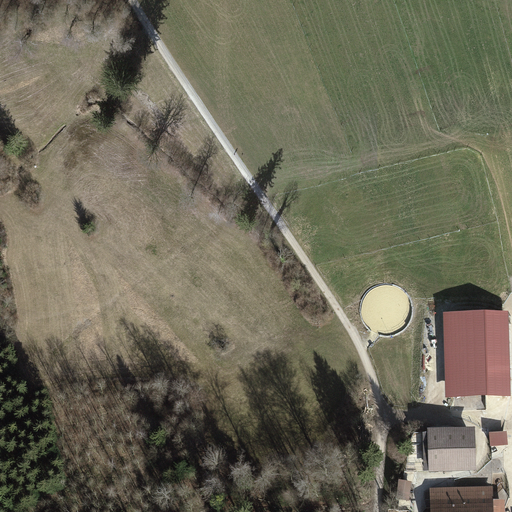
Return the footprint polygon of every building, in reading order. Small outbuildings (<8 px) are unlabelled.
[(492,316),(453,318),(455,396),(494,395),(492,316)] [(508,316),(492,316),(494,395),(510,394),(508,316)] [(507,432),(489,433),(490,448),(508,446),(507,432)] [(429,434),(430,466),(470,465),(470,433),(429,434)] [(408,483),(400,482),(397,500),(406,501),(408,483)] [(431,491),(431,511),(499,511),(499,508),(491,508),(491,489),(431,491)]
